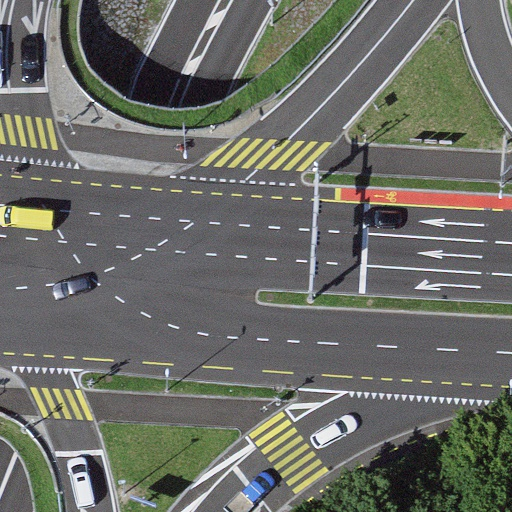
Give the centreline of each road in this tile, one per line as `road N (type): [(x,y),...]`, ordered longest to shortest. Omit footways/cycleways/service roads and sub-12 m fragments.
road 1 (motorway): [(0,500),(260,0)]
road 2 (primary): [(195,0),(142,106),(0,497)]
road 3 (motorway): [(174,240),(273,157),(417,0)]
road 4 (primary): [(229,511),(285,457),(497,353)]
road 5 (primary): [(197,336),(497,353)]
road 6 (primary): [(360,249),(96,283)]
road 7 (motorway): [(17,0),(10,21),(16,133),(57,229)]
road 8 (primary): [(87,511),(63,406),(28,324)]
road 9 (primary): [(360,249),(174,240)]
road 10 (primary): [(28,324),(197,336)]
road 11 (primary): [(511,258),(360,249)]
